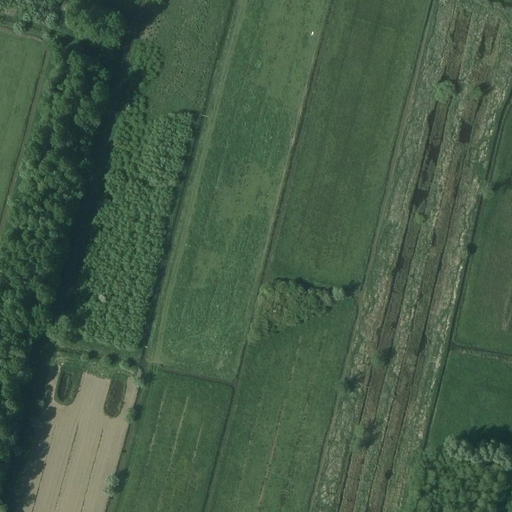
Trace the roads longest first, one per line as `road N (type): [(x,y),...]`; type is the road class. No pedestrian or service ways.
road 1 (track): [(0,511),(93,161)]
road 2 (track): [(200,174),(118,511)]
road 3 (track): [(0,17),(60,34),(112,68),(134,0)]
